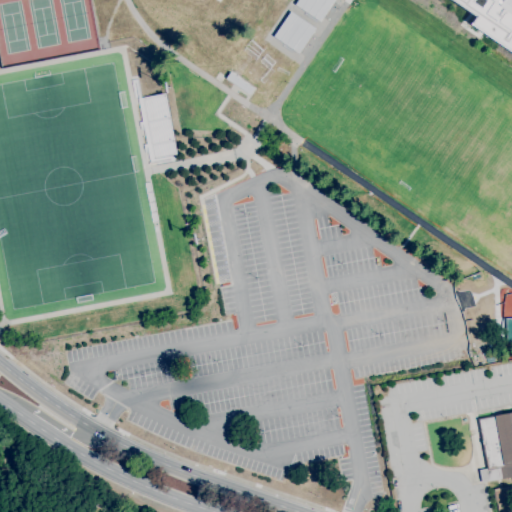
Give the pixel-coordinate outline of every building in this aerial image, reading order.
[(297,0),(334,0),(320,21),(295,3),(297,0)] [(511,0),(511,46),(474,21),(479,14),(458,0),(511,0)] [(290,10),(315,28),(298,52),(273,34),(290,10)] [(511,476),(482,482),(479,470),(487,468),(477,419),(495,416),(495,415),(511,411),(511,476)] [(511,498),(496,502),(494,489),(511,485),(511,498)]
